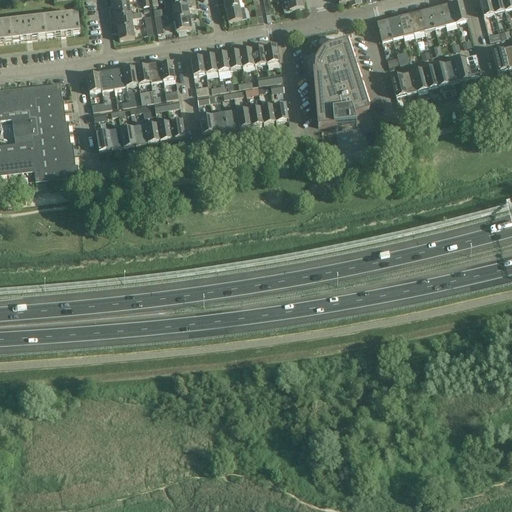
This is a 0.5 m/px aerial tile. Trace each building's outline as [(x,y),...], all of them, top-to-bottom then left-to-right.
[(170,0),(172,10),(188,7),(186,0),(170,0)] [(232,0),(223,2),(225,14),(239,11),(237,0),(232,0)] [(303,10),(301,0),(294,0),(287,1),(281,2),(284,14),(303,10)] [(338,0),(340,5),(348,4),(349,9),(361,6),(359,0),(338,0)] [(477,0),(483,20),(494,17),(489,0),(477,0)] [(489,0),(494,17),(504,14),(500,0),(489,0)] [(511,0),(500,0),(504,14),(511,12),(511,0)] [(462,4),(451,7),(456,27),(467,24),(462,4)] [(131,16),(129,5),(114,7),(116,19),(131,16)] [(272,17),(270,5),(264,6),(266,18),(272,17)] [(262,19),(260,6),(254,8),(256,20),(262,19)] [(172,10),(174,22),(190,19),(188,7),(172,10)] [(451,7),(441,10),(446,29),(456,27),(451,7)] [(244,10),(239,11),(225,14),(228,25),(242,23),(246,22),(244,10)] [(430,12),(435,32),(446,29),(441,10),(430,12)] [(430,12),(419,15),(424,35),(435,32),(430,12)] [(409,18),(414,37),(424,35),(419,15),(409,18)] [(131,16),(116,19),(118,31),(133,28),(131,16)] [(0,45),(80,36),(78,17),(0,25),(0,45)] [(409,18),(398,21),(403,40),(414,37),(409,18)] [(192,32),(190,19),(174,22),(176,34),(192,32)] [(388,23),(393,43),(403,40),(398,21),(388,23)] [(382,45),(393,43),(388,23),(377,26),(382,45)] [(153,38),(151,25),(145,26),(147,39),(153,38)] [(135,41),(133,28),(118,31),(120,43),(135,41)] [(492,39),(488,40),(490,46),(500,43),(498,37),(492,39)] [(316,63),(315,65),(315,66),(316,66),(315,68),(315,70),(315,73),(313,73),(318,130),(357,127),(354,118),(369,113),(349,51),(347,44),(333,48),(328,50),(327,51),(325,52),(324,52),(323,54),(322,55),(321,56),(320,57),(319,58),(318,59),(317,61),(316,63)] [(472,50),(470,44),(462,46),(464,52),(472,50)] [(460,53),(459,47),(451,48),(453,55),(460,53)] [(277,48),(264,50),(267,68),(280,66),(277,48)] [(439,48),(433,50),(435,59),(440,58),(441,58),(439,48)] [(264,50),(252,52),(255,70),(267,68),(264,50)] [(511,50),(503,52),(508,72),(511,71),(511,50)] [(240,54),(242,72),(255,70),(252,52),(240,54)] [(503,52),(492,55),(497,75),(508,72),(503,52)] [(240,54),(227,56),(230,73),(242,72),(240,54)] [(430,61),(429,54),(420,56),(422,63),(430,61)] [(227,56),(215,58),(218,75),(230,73),(227,56)] [(420,64),(419,57),(412,59),(413,65),(420,64)] [(215,58),(203,60),(206,77),(218,75),(215,58)] [(476,59),(465,62),(470,82),(481,79),(476,59)] [(193,79),(206,77),(203,60),(190,62),(193,79)] [(398,68),(397,62),(387,64),(389,71),(398,68)] [(465,62),(455,65),(460,84),(470,82),(465,62)] [(440,69),(434,70),(439,90),(449,87),(444,68),(443,63),(439,64),(440,69)] [(160,67),(163,85),(175,83),(173,65),(172,65),(161,67),(160,67)] [(455,65),(444,68),(449,87),(460,84),(455,65)] [(148,69),(151,87),(163,85),(160,67),(148,69)] [(136,71),(138,89),(151,87),(148,69),(136,71)] [(418,74),(413,76),(418,95),(428,92),(423,73),(422,69),(417,70),(418,74)] [(434,70),(423,73),(428,92),(439,90),(434,70)] [(126,91),(138,89),(136,71),(135,71),(124,73),(123,73),(126,91)] [(111,75),(114,93),(126,91),(123,73),(112,75),(111,75)] [(398,79),(391,81),(396,101),(407,98),(402,78),(401,74),(397,75),(398,79)] [(99,77),(102,95),(114,93),(111,75),(99,77)] [(413,76),(402,78),(407,98),(418,95),(413,76)] [(89,97),(102,95),(99,77),(87,79),(86,79),(89,97)] [(280,78),(269,80),(270,87),(281,85),(280,78)] [(71,150),(68,128),(66,128),(64,109),(62,109),(60,86),(43,88),(43,91),(32,92),(32,89),(26,90),(26,93),(19,93),(19,91),(13,92),(13,94),(7,95),(7,92),(0,93),(1,96),(0,95),(0,178),(33,174),(35,185),(79,181),(77,168),(75,168),(73,150),(71,150)] [(283,95),(282,88),(270,90),(271,97),(283,95)] [(209,97),(208,90),(196,92),(197,99),(209,97)] [(170,96),(169,93),(165,93),(167,104),(177,102),(176,95),(170,96)] [(153,96),(145,98),(147,107),(154,106),(153,100),(153,96)] [(199,108),(210,106),(209,100),(198,102),(199,108)] [(178,105),(166,107),(167,112),(167,113),(179,112),(178,105)] [(104,106),(92,108),(92,109),(93,115),(105,113),(104,108),(104,106)] [(160,107),(154,108),(154,110),(155,114),(155,115),(161,114),(167,113),(167,112),(166,107),(160,107)] [(286,107),(273,109),(276,126),(289,124),(286,107)] [(264,128),(276,126),(273,109),(261,111),(264,128)] [(261,111),(249,112),(252,130),(264,128),(261,111)] [(236,114),(239,132),(252,130),(249,112),(236,114)] [(236,114),(224,116),(227,134),(239,132),(236,114)] [(107,123),(106,116),(93,118),(95,125),(107,123)] [(212,118),(215,136),(227,134),(224,116),(212,118)] [(203,138),(215,136),(212,118),(200,120),(203,138)] [(182,124),(170,126),(172,143),(173,143),(173,142),(184,140),(184,141),(185,141),(182,124)] [(170,126),(157,128),(160,145),(161,145),(160,144),(172,142),(172,143),(170,126)] [(157,128),(145,130),(148,147),(148,146),(160,144),(160,145),(157,128)] [(108,132),(108,135),(111,153),(112,153),(111,152),(123,150),(123,151),(121,133),(120,134),(120,130),(108,132)] [(145,130),(133,131),(136,149),(136,148),(148,146),(148,147),(145,130)] [(133,131),(121,133),(123,151),(124,151),(124,150),(135,148),(135,149),(136,149),(133,131)] [(111,153),(108,135),(96,137),(99,155),(99,154),(111,152),(111,153)]
